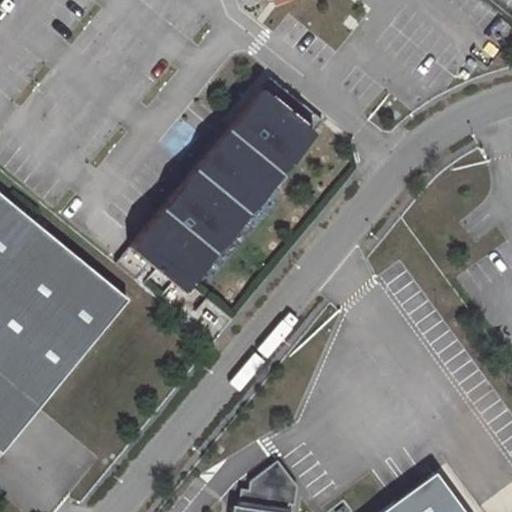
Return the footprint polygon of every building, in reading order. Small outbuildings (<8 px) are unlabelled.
[(314,131),(259,86),(213,143),(129,246),(184,291),(314,131)] [(128,299),(0,195),(0,453),(1,454),(128,299)] [(233,502),(283,508),(287,483),(271,460),(234,486),(233,502)] [(458,511),(429,473),(377,511),(458,511)] [(225,511),(284,511),(283,508),(233,502),(232,509),(226,508),(225,511)]
